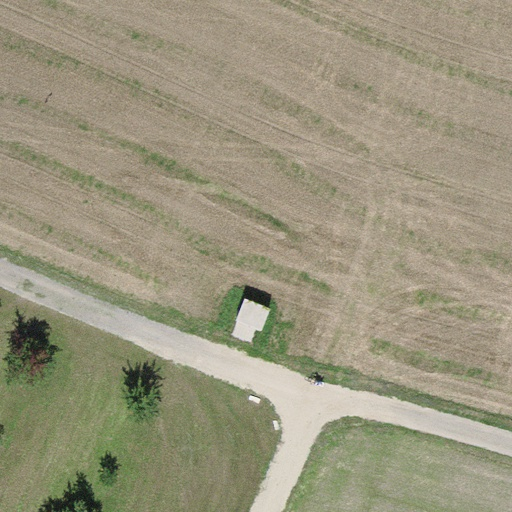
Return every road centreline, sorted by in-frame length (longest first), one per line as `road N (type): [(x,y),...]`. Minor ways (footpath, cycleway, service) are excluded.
road 1 (track): [(0,267),(176,342),(320,390)]
road 2 (track): [(320,390),(511,446)]
road 3 (track): [(264,511),(320,390)]
